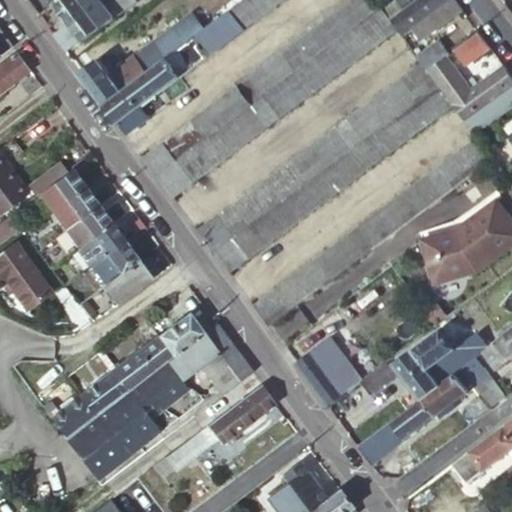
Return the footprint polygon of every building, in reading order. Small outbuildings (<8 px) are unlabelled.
[(60,0),(55,4),(70,23),(100,0),(60,0)] [(100,0),(70,23),(83,40),(134,0),(100,0)] [(381,7),(376,0),(343,0),(233,83),(236,87),(144,156),(173,195),(396,28),(389,17),(381,7)] [(241,0),(205,28),(188,41),(202,61),(281,0),(241,0)] [(411,0),(391,0),(381,7),(389,17),(411,0)] [(454,0),(411,0),(389,17),(396,28),(402,35),(411,28),(420,40),(461,9),(454,0)] [(101,60),(82,73),(106,105),(128,88),(177,49),(188,41),(205,28),(193,13),(113,75),(101,60)] [(0,56),(12,48),(0,31),(0,56)] [(490,48),(479,33),(454,51),(465,66),(490,48)] [(192,69),(202,61),(188,41),(177,49),(192,69)] [(177,49),(128,88),(142,107),(183,76),(192,69),(177,49)] [(0,96),(31,73),(17,54),(0,66),(0,96)] [(453,106),(464,120),(511,83),(511,77),(504,67),(471,91),(446,57),(428,70),(453,106)] [(428,70),(421,62),(199,230),(231,273),(453,106),(428,70)] [(511,83),(464,120),(474,134),(511,105),(511,83)] [(142,107),(128,88),(106,105),(128,134),(150,118),(142,107)] [(511,130),(511,120),(502,128),(507,134),(511,130)] [(492,157),(477,137),(256,306),(270,325),(305,299),(492,157)] [(501,170),(511,163),(503,153),(493,160),(501,170)] [(63,176),(72,169),(63,157),(54,164),(63,176)] [(506,177),(511,172),(511,164),(511,163),(501,170),(506,177)] [(25,185),(32,194),(34,197),(63,176),(54,164),(25,185)] [(48,216),(86,188),(72,169),(63,176),(34,197),(48,216)] [(0,215),(21,199),(0,171),(0,215)] [(48,216),(61,232),(99,205),(86,188),(48,216)] [(457,228),(423,240),(436,284),(478,270),(511,245),(511,218),(497,198),(457,228)] [(99,205),(61,232),(73,250),(111,222),(99,205)] [(10,212),(0,219),(0,243),(21,227),(10,212)] [(67,254),(81,273),(87,269),(125,241),(111,222),(73,250),(67,254)] [(125,241),(87,269),(101,287),(104,285),(121,273),(139,259),(125,241)] [(14,243),(0,253),(0,285),(7,280),(29,308),(51,292),(14,243)] [(150,258),(142,264),(152,276),(153,278),(160,272),(150,258)] [(135,292),(153,279),(153,278),(152,276),(142,264),(142,263),(139,259),(121,273),(135,292)] [(135,292),(121,273),(104,285),(119,305),(135,292)] [(305,299),(270,325),(281,340),(316,314),(305,299)] [(176,357),(206,335),(191,316),(161,338),(176,357)] [(387,363),(410,345),(394,323),(361,347),(369,359),(379,352),(387,363)] [(224,394),(253,373),(218,325),(206,335),(176,357),(169,362),(184,381),(207,363),(216,374),(211,377),(224,394)] [(500,365),(511,354),(511,328),(487,348),(500,365)] [(475,357),(487,348),(477,335),(456,351),(440,329),(393,364),(421,400),(461,369),(475,357)] [(129,392),(131,391),(169,362),(176,357),(161,338),(159,340),(115,373),(129,392)] [(316,350),(298,363),(331,407),(349,393),(338,378),(354,366),(338,345),(321,357),(316,350)] [(475,357),(461,369),(468,378),(483,367),(475,357)] [(96,417),(67,439),(93,475),(125,451),(122,447),(155,421),(146,410),(184,381),(169,362),(131,391),(129,392),(96,417)] [(394,376),(385,365),(363,382),(371,394),(394,376)] [(491,409),(506,398),(483,367),(468,378),(471,382),(482,398),(488,405),(491,409)] [(421,400),(361,447),(375,466),(468,393),(465,387),(471,382),(468,378),(461,369),(421,400)] [(82,398),(96,417),(129,392),(115,373),(113,374),(82,398)] [(166,457),(174,468),(175,469),(217,439),(221,445),(276,404),(262,385),(166,457)] [(44,409),(67,439),(96,417),(82,398),(61,414),(52,403),(44,409)] [(473,415),(488,405),(482,398),(469,409),(473,415)] [(477,420),(491,409),(488,405),(473,415),(477,420)] [(511,449),(511,419),(469,452),(483,471),(511,449)] [(483,471),(469,452),(453,464),(467,483),(483,471)] [(166,457),(151,469),(158,479),(174,468),(166,457)] [(279,511),(310,511),(328,499),(302,463),(284,476),(288,483),(269,498),(279,511)] [(353,508),(340,490),(328,499),(310,511),(353,511),(351,509),(353,508)]
